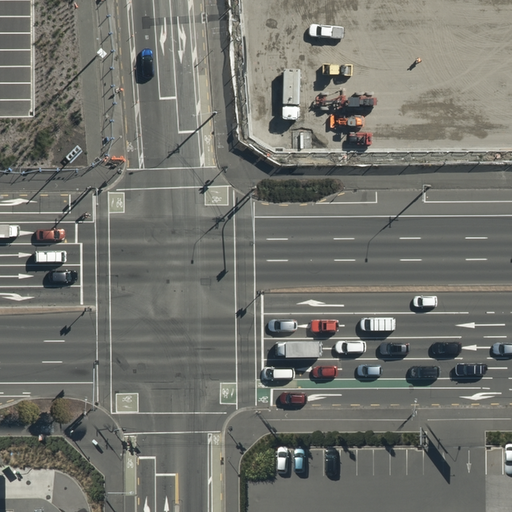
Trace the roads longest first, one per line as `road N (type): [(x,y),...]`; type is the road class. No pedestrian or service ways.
road 1 (primary): [(171,253),(511,249)]
road 2 (primary): [(511,348),(173,351)]
road 3 (tertiary): [(171,253),(153,0)]
road 4 (primary): [(173,351),(0,352)]
road 5 (primary): [(0,254),(171,253)]
road 6 (tertiary): [(175,511),(173,351)]
road 7 (unknown): [(368,44),(375,175)]
